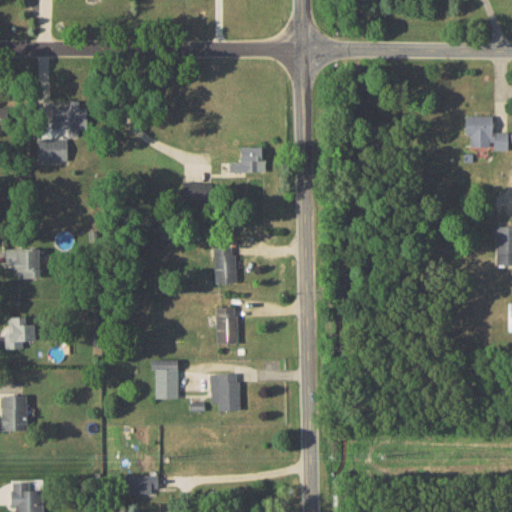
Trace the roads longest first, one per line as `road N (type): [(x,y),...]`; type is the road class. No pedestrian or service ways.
road 1 (tertiary): [(313,511),(298,0)]
road 2 (residential): [(299,50),(0,43)]
road 3 (tertiary): [(511,53),(299,50)]
